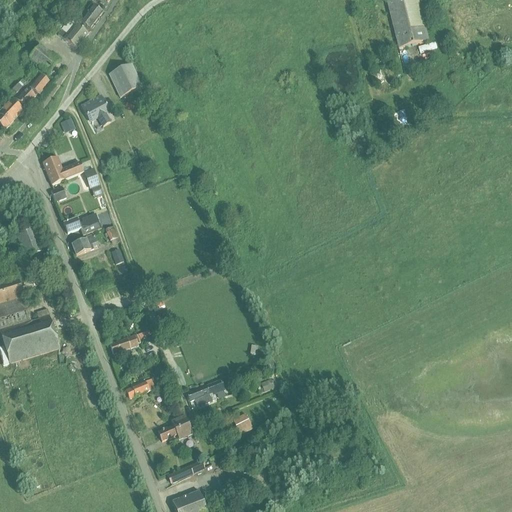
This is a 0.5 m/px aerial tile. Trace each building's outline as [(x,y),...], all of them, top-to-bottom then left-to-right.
[(418,0),(392,0),(386,2),(399,51),(429,43),(418,0)] [(79,31),(87,37),(91,33),(89,32),(102,16),(90,7),(86,12),(89,14),(84,21),(78,16),(75,21),(83,27),(79,31)] [(87,37),(79,31),(69,22),(63,19),(55,29),(61,33),(57,37),(63,43),(76,53),(88,38),(87,37)] [(431,43),(412,48),(414,55),(433,49),(431,43)] [(39,48),(27,62),(47,78),(59,64),(39,48)] [(131,66),(109,76),(120,99),(141,89),(131,66)] [(35,83),(38,80),(30,74),(28,78),(35,83)] [(38,80),(35,83),(30,90),(29,90),(28,91),(27,91),(16,102),(24,110),(35,99),(37,96),(38,97),(49,84),(40,77),(38,80)] [(18,86),(12,92),(15,96),(21,90),(18,86)] [(101,97),(81,108),(90,123),(97,119),(103,128),(111,123),(106,116),(110,114),(101,97)] [(11,103),(0,114),(0,129),(5,134),(23,114),(11,103)] [(70,121),(61,125),(64,134),(73,130),(70,121)] [(51,187),(83,174),(79,164),(62,171),(57,159),(42,165),(51,187)] [(93,171),(83,174),(89,191),(91,191),(94,199),(102,196),(93,171)] [(62,189),(50,193),(55,204),(66,199),(62,189)] [(76,219),(63,223),(67,235),(80,230),(83,237),(101,230),(95,215),(81,220),(83,223),(78,225),(76,219)] [(109,243),(118,239),(113,228),(105,231),(109,243)] [(33,232),(16,239),(25,261),(31,258),(39,278),(47,275),(39,256),(42,254),(33,232)] [(86,240),(71,246),(75,258),(99,248),(97,243),(97,244),(93,235),(85,239),(86,240)] [(119,251),(110,254),(115,266),(123,263),(119,251)] [(0,340),(2,349),(0,349),(0,358),(3,368),(59,351),(47,311),(36,315),(38,320),(30,322),(17,278),(0,283),(0,340)] [(149,332),(109,346),(113,356),(138,347),(137,345),(141,343),(139,340),(151,335),(149,332)] [(251,347),(249,356),(256,357),(258,348),(251,347)] [(270,360),(265,362),(270,372),(275,370),(270,360)] [(8,379),(2,381),(5,390),(11,388),(8,379)] [(131,389),(125,391),(129,401),(155,390),(151,380),(145,383),(144,381),(130,387),(131,389)] [(271,381),(260,385),(264,393),(274,389),(271,381)] [(221,382),(186,395),(189,404),(194,402),(197,408),(214,402),(213,397),(225,392),(221,382)] [(219,409),(208,414),(210,420),(221,415),(219,409)] [(245,415),(232,421),(240,437),(252,430),(245,415)] [(172,428),(157,434),(161,444),(176,437),(178,442),(192,436),(185,417),(171,424),(172,428)] [(221,417),(211,421),(214,426),(223,422),(221,417)] [(271,421),(259,428),(262,434),(274,427),(271,421)] [(200,463),(167,478),(170,486),(204,470),(200,463)] [(206,511),(198,493),(171,503),(174,511),(206,511)]
